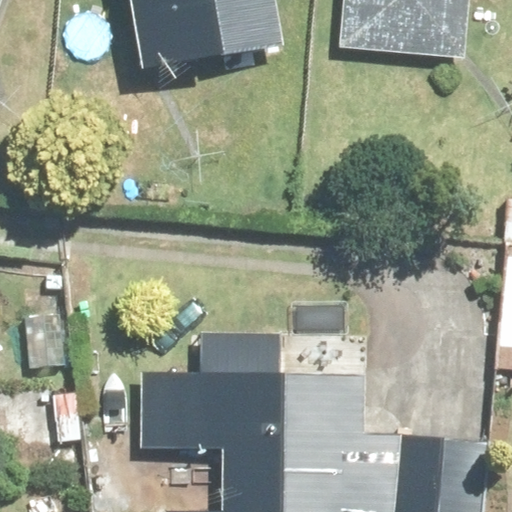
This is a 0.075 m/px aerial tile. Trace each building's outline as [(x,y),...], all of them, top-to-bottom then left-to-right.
[(256,0),(99,0),(110,76),(264,55),(256,0)] [(278,0),(270,98),(400,110),(407,33),(495,45),(501,0),(278,0)] [(493,240),(446,237),(442,290),(490,293),(493,240)] [(511,325),(437,321),(433,409),(511,411),(511,325)] [(31,404),(0,405),(0,464),(34,463),(31,404)] [(342,511),(343,483),(289,482),(291,428),(62,419),(59,496),(166,500),(165,511),(342,511)]
